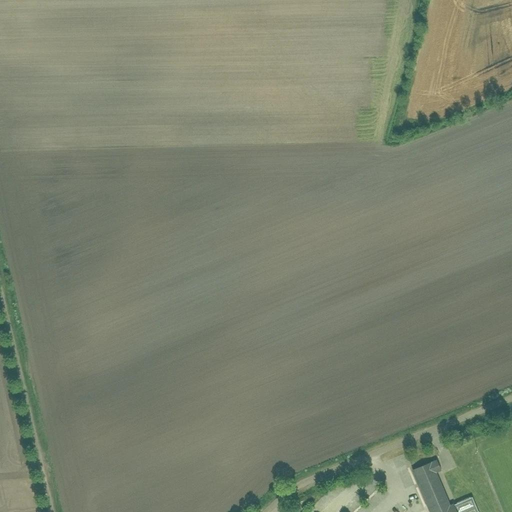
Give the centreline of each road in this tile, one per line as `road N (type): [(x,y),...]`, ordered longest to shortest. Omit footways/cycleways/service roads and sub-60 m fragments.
road 1 (unclassified): [(51,511),(0,293)]
road 2 (unclassified): [(511,400),(348,466)]
